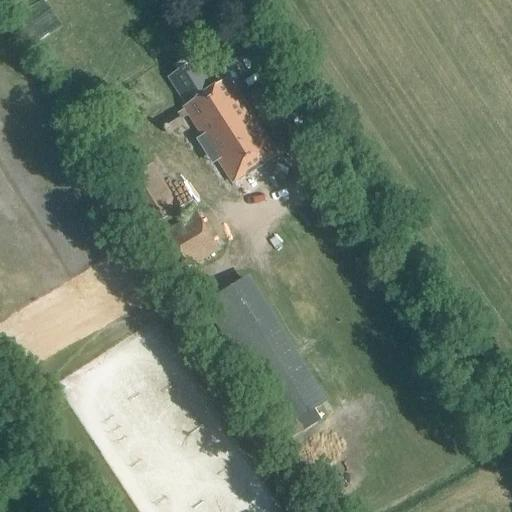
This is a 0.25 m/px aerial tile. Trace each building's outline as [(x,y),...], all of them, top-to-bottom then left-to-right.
[(180,105),(183,110),(187,108),(230,174),(272,147),(229,79),(213,90),(195,62),(170,78),(185,102),(180,105)] [(180,208),(154,164),(125,181),(150,225),(180,208)] [(182,273),(220,250),(197,212),(159,234),(182,273)] [(317,405),(334,395),(256,269),(223,290),(256,343),(272,333),(317,405)] [(341,428),(336,411),(313,417),(318,435),(341,428)]
